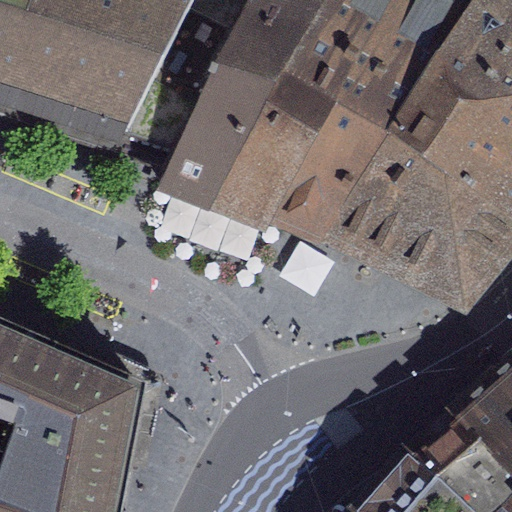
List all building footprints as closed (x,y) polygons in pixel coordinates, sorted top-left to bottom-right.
[(0,0),(0,95),(126,136),(195,0),(0,0)] [(195,0),(126,136),(179,151),(255,0),(195,0)] [(163,183),(216,205),(221,195),(235,174),(309,45),(333,0),(255,0),(179,151),(171,166),(163,183)] [(274,216),(275,215),(324,127),(399,0),(333,0),(309,45),(235,174),(221,195),(216,205),(267,222),(271,224),(274,216)] [(322,239),(326,241),(394,135),(485,2),(483,0),(399,0),(324,127),(275,215),(323,235),(322,239)] [(511,0),(483,0),(485,2),(394,135),(492,205),(508,216),(511,218),(511,0)] [(394,135),(326,241),(330,243),(332,239),(365,254),(362,258),(380,267),(381,264),(413,279),(412,281),(426,288),(427,285),(454,298),(453,300),(465,306),(474,296),(472,294),(491,271),(494,273),(502,263),(499,261),(511,245),(511,218),(508,216),(492,205),(394,135)] [(0,511),(120,511),(122,511),(125,490),(130,469),(129,469),(130,464),(128,463),(142,393),(141,390),(0,328),(0,511)] [(511,370),(456,420),(511,477),(511,370)] [(511,511),(511,477),(456,420),(412,456),(435,478),(470,511),(511,511)] [(412,456),(361,511),(470,511),(435,478),(412,456)]
